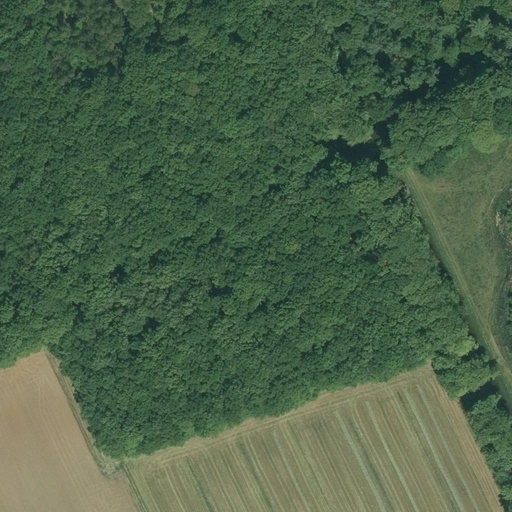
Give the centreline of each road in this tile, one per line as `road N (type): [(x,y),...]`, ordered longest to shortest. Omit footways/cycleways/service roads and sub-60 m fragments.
road 1 (track): [(0,337),(511,80)]
road 2 (track): [(278,0),(511,476)]
